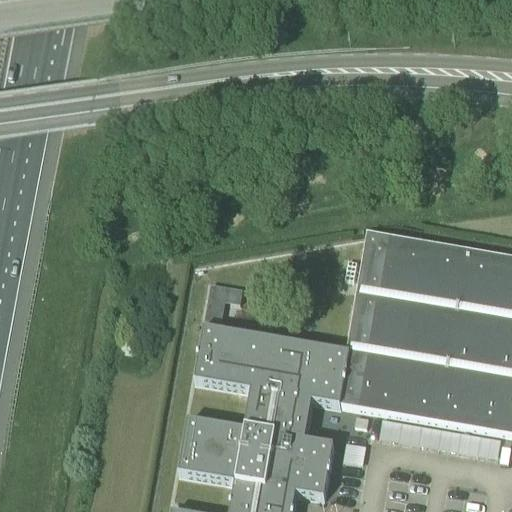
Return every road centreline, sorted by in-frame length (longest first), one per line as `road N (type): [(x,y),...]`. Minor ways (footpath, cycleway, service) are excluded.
road 1 (secondary): [(511,87),(360,77),(0,117)]
road 2 (motorway): [(0,189),(36,0)]
road 3 (unclassified): [(0,18),(129,0)]
